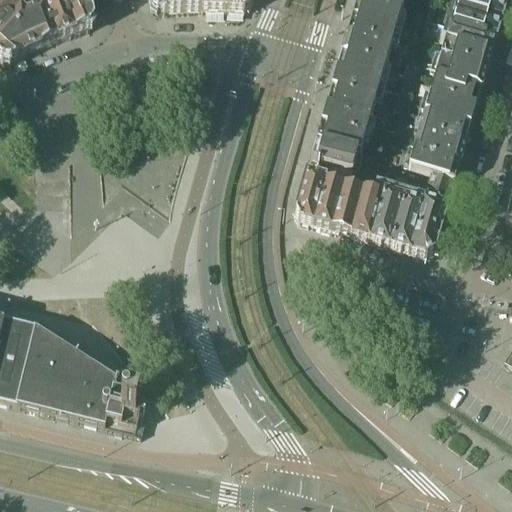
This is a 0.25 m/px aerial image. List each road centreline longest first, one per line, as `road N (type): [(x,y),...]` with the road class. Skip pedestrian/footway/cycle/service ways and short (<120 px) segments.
road 1 (residential): [(446,511),(326,392),(285,333),(270,290),(266,203),(308,62)]
road 2 (secondary): [(295,510),(0,448)]
road 3 (residential): [(203,282),(223,361),(282,465),(295,510)]
road 4 (residential): [(253,48),(203,243),(203,282)]
road 5 (residential): [(203,282),(0,293)]
road 6 (residential): [(460,289),(511,93)]
road 7 (residential): [(460,289),(313,252)]
road 8 (residential): [(0,103),(130,51)]
road 9 (residential): [(130,51),(213,42),(253,48)]
